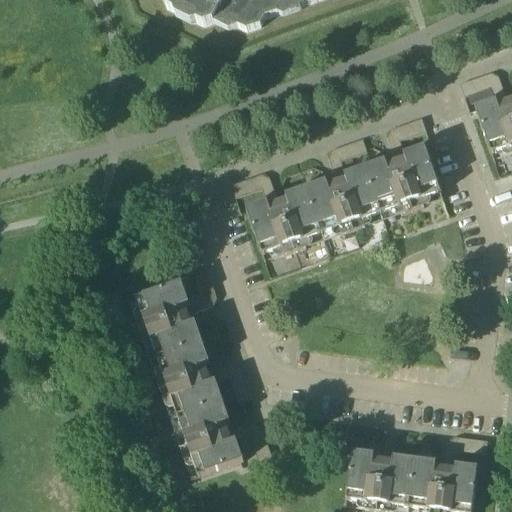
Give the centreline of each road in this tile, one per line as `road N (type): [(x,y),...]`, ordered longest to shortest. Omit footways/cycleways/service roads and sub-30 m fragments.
road 1 (residential): [(474,405),(266,371),(196,184)]
road 2 (residential): [(474,405),(495,253),(439,81)]
road 3 (residential): [(439,81),(415,111),(196,184)]
